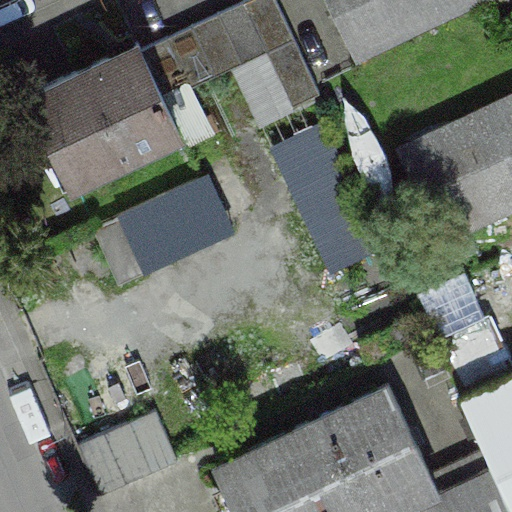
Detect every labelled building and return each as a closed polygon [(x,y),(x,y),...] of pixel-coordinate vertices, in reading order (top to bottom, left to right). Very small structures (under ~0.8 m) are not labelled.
[(278,0),(251,0),(144,51),(167,100),(270,51),(296,106),(323,93),(278,0)] [(332,0),(360,58),(483,0),(332,0)] [(140,43),(33,94),(75,182),(182,131),(167,100),(144,51),(140,43)] [(511,98),(403,150),(445,239),(511,207),(511,98)] [(334,269),(384,247),(327,117),(278,138),(334,269)] [(101,211),(121,269),(241,227),(221,169),(101,211)] [(469,371),(510,351),(471,271),(430,290),(469,371)] [(511,371),(463,394),(487,445),(494,460),(511,497),(511,371)] [(241,511),(390,511),(441,488),(434,474),(392,384),(219,466),(241,511)] [(162,405),(86,439),(110,491),(185,457),(162,405)] [(487,445),(434,474),(441,488),(494,460),(487,445)] [(511,511),(511,497),(494,460),(441,488),(390,511),(511,511)]
